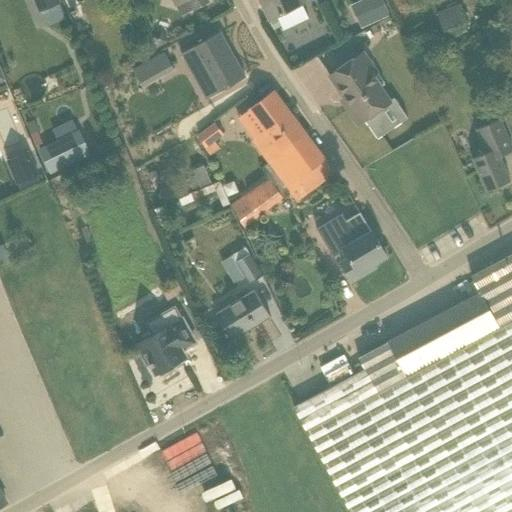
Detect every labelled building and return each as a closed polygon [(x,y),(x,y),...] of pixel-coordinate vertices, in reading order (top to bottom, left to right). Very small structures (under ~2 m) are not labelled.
[(35,0),(39,8),(59,0),(35,0)] [(173,0),(176,5),(185,0),(188,0),(194,9),(209,1),(208,0),(173,0)] [(302,5),(299,0),(260,0),(269,20),(302,5)] [(354,13),(361,27),(388,15),(380,0),(362,0),(358,2),(361,9),(354,13)] [(269,20),(274,29),(281,26),(276,17),(269,20)] [(181,54),(206,101),(245,81),(220,34),(181,54)] [(150,60),(158,75),(173,67),(165,52),(150,60)] [(348,109),(358,124),(379,110),(386,122),(388,123),(391,123),(393,123),(395,123),(397,122),(400,120),(401,117),(402,115),(402,110),(395,99),(390,103),(372,77),(377,74),(363,53),(330,76),(351,107),(348,109)] [(133,69),(143,86),(159,77),(149,60),(133,69)] [(252,140),(269,163),(262,168),(268,177),(230,205),(247,226),(283,198),(283,197),(289,191),(297,201),(334,173),(325,159),(274,91),(248,111),(263,132),(252,140)] [(496,149),(511,143),(501,119),(478,129),(483,142),(488,152),(473,158),(487,191),(510,181),(496,149)] [(215,122),(199,135),(206,148),(224,135),(215,122)] [(80,132),(42,151),(52,172),(91,154),(80,132)] [(29,150),(6,159),(17,185),(40,175),(29,150)] [(66,217),(73,229),(96,216),(89,204),(66,217)] [(337,218),(321,228),(336,254),(344,249),(350,260),(342,264),(352,281),(375,268),(373,265),(387,256),(372,231),(371,232),(360,213),(341,224),(337,218)] [(262,276),(245,248),(233,255),(250,283),(262,276)] [(480,292),(359,357),(365,369),(294,407),(305,427),(511,316),(511,253),(502,259),(501,257),(494,260),(496,263),(471,275),(480,292)] [(215,314),(232,341),(271,317),(254,290),(215,314)] [(175,307),(147,323),(154,335),(136,345),(148,365),(151,363),(157,374),(159,373),(161,376),(174,368),(172,366),(186,358),(182,350),(195,342),(182,319),(182,320),(175,307)] [(511,511),(511,316),(305,427),(350,511),(511,511)]
